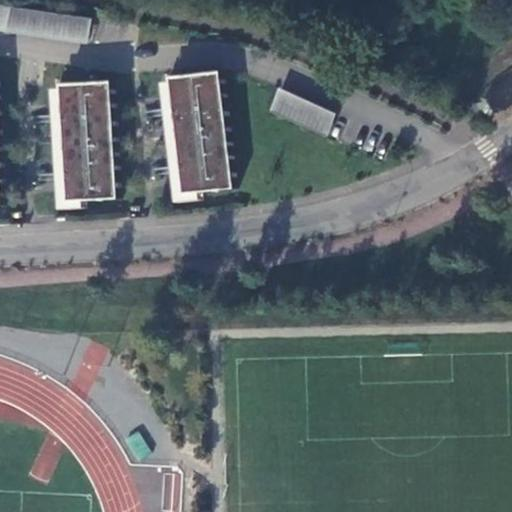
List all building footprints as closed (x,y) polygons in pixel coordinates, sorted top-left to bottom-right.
[(0,4),(0,31),(9,34),(93,45),(97,21),(15,9),(0,4)] [(224,70),(176,77),(193,193),(241,186),(224,70)] [(109,85),(58,88),(64,204),(115,201),(109,85)] [(340,114),(285,88),(274,111),(332,137),(340,114)] [(141,432),(127,437),(134,459),(148,454),(141,432)]
